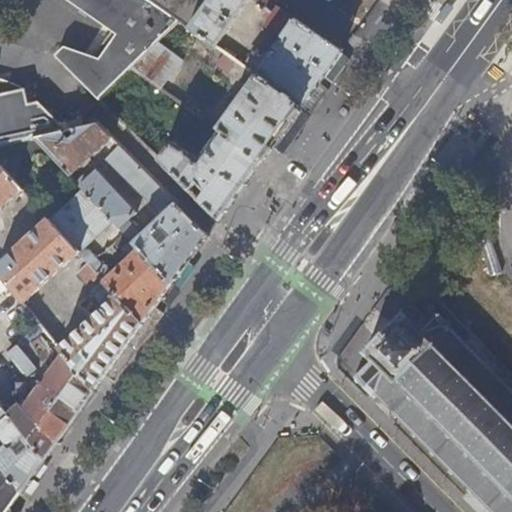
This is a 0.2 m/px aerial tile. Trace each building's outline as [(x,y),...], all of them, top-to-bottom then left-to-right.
[(68,0),(120,35),(103,60),(67,48),(58,56),(103,101),(171,33),(181,24),(146,0),(68,0)] [(146,0),(181,24),(191,31),(212,0),(146,0)] [(251,0),(212,0),(191,31),(193,33),(217,49),(251,0)] [(303,109),(343,53),(280,9),(278,9),(267,24),(267,28),(280,38),(286,38),(271,59),(266,55),(260,63),(253,58),(249,63),(241,58),(238,63),(239,64),(252,73),(260,79),(303,109)] [(191,31),(181,24),(171,33),(185,44),(193,33),(191,31)] [(239,64),(238,63),(228,57),(220,67),(231,75),(239,64)] [(252,73),(239,64),(231,75),(230,76),(244,86),(252,73)] [(263,163),(303,109),(260,79),(257,83),(259,84),(250,97),(244,93),(239,101),(244,105),(223,134),(263,163)] [(0,148),(38,139),(68,132),(41,105),(32,108),(28,92),(6,83),(0,82),(0,148)] [(73,177),(114,139),(99,125),(68,132),(38,139),(73,177)] [(221,222),(263,163),(223,134),(201,164),(175,145),(172,149),(161,138),(150,149),(194,194),(199,189),(208,198),(202,203),(221,222)] [(174,286),(209,238),(121,147),(108,159),(165,219),(145,238),(130,222),(139,215),(98,172),(90,180),(87,176),(79,184),(88,193),(116,223),(127,235),(174,286)] [(0,214),(25,192),(0,164),(0,214)] [(145,327),(174,286),(127,235),(117,244),(133,261),(117,276),(104,263),(101,266),(97,264),(100,261),(92,252),(86,250),(116,223),(88,193),(59,219),(48,206),(42,211),(52,222),(81,255),(91,267),(98,274),(105,282),(145,327)] [(0,268),(0,273),(25,305),(38,294),(45,301),(51,303),(61,293),(51,282),(81,255),(52,222),(27,244),(22,238),(18,243),(23,248),(0,268)] [(98,274),(91,267),(86,272),(93,279),(98,274)] [(96,394),(145,327),(105,282),(92,293),(107,310),(61,350),(96,394)] [(511,511),(511,392),(506,386),(508,384),(506,380),(502,383),(487,367),(490,365),(487,362),(484,364),(468,348),(471,346),(468,343),(465,345),(451,330),(453,328),(451,325),(454,322),(451,318),(447,322),(435,309),(438,306),(435,302),(431,306),(429,303),(426,306),(428,309),(424,313),(415,305),(409,306),(404,312),(401,317),(404,319),(370,354),(373,358),(373,359),(375,361),(362,375),(359,372),(356,376),(359,378),(356,381),(359,385),(363,382),(374,394),(371,397),(375,400),(378,398),(381,401),(383,399),(397,413),(394,416),(397,420),(400,417),(416,432),(413,435),(416,438),(419,435),(434,451),(431,454),(434,457),(438,454),(453,470),(450,473),(453,477),(456,473),(472,489),(468,492),(471,495),(467,499),(479,511),(511,511)] [(47,462),(96,394),(61,350),(41,325),(12,355),(40,390),(27,409),(24,405),(11,417),(47,462)] [(511,374),(474,336),(468,343),(471,346),(468,348),(484,364),(487,362),(490,365),(487,367),(502,383),(506,380),(508,384),(506,386),(511,392),(511,374)] [(0,511),(10,511),(12,510),(34,479),(47,462),(11,417),(0,402),(0,511)] [(34,479),(12,510),(13,511),(25,511),(44,486),(34,479)]
